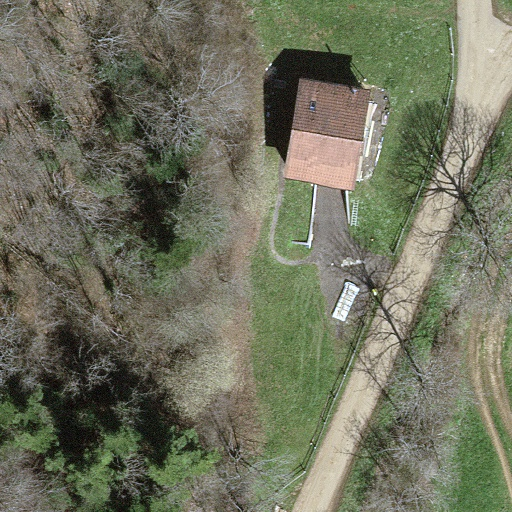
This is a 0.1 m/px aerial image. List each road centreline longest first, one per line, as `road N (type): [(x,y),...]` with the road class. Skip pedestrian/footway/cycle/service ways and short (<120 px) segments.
road 1 (unclassified): [(511,50),(297,511)]
road 2 (track): [(511,271),(500,324),(511,478)]
